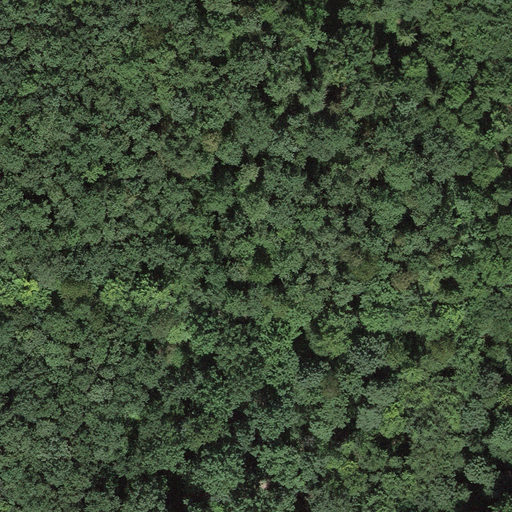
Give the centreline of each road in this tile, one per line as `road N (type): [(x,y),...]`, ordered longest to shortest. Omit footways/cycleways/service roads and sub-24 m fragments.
road 1 (track): [(0,297),(511,336)]
road 2 (track): [(208,0),(185,311)]
